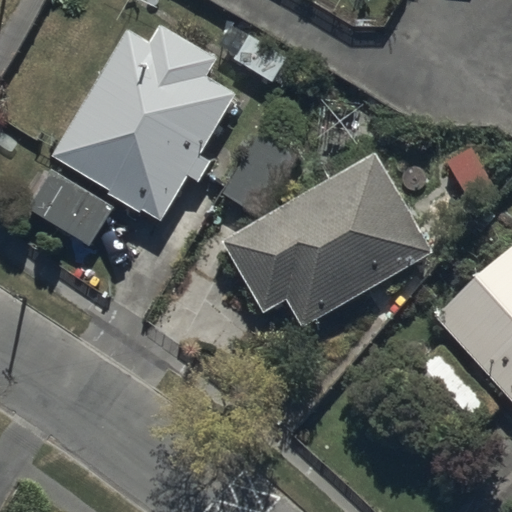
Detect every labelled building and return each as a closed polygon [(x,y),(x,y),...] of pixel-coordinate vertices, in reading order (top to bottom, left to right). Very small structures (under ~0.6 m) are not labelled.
[(156,59),(131,44),(57,172),(167,236),(193,190),(205,197),(217,175),(206,169),(241,109),(217,95),(226,79),(165,43),(156,59)] [(295,158),(257,137),(221,204),(259,225),(295,158)] [(381,168),(231,253),(272,326),(295,313),(310,339),(437,267),(381,168)] [(118,219),(51,181),(30,217),(98,255),(118,219)] [(511,254),(430,327),(511,420),(511,254)] [(498,418),(434,355),(401,389),(465,452),(498,418)]
